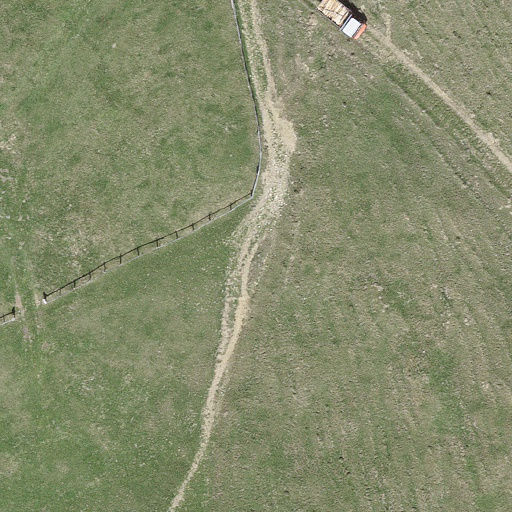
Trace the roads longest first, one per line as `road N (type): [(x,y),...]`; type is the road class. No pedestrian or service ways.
road 1 (track): [(275,0),(323,155),(275,261),(234,463),(196,511)]
road 2 (track): [(511,137),(374,0)]
